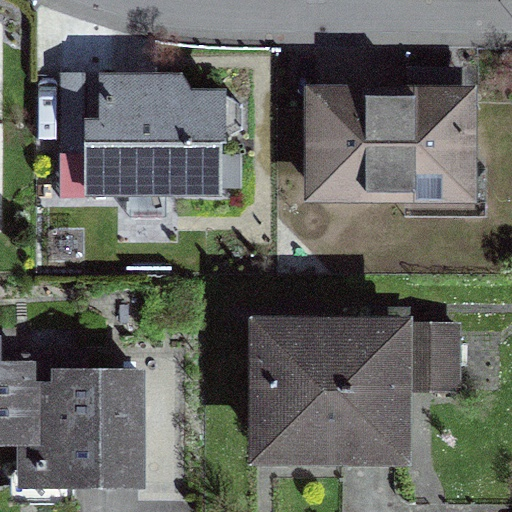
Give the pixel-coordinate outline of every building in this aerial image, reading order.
[(407,69),(407,90),(466,90),(467,70),(407,69)] [(61,75),(60,199),(223,200),(224,148),(244,132),(243,106),(226,92),(191,93),(182,76),(61,75)] [(306,90),(306,204),(405,204),(405,219),(487,219),(486,204),(478,205),(478,90),(466,90),(407,90),(306,90)] [(254,321),(249,469),(414,470),(414,393),(413,326),(413,320),(254,321)] [(462,328),(413,326),(414,393),(462,395),(462,328)] [(0,450),(17,451),(18,493),(146,491),(146,373),(52,373),(52,384),(37,384),(36,364),(1,364),(2,339),(0,338),(0,450)]
